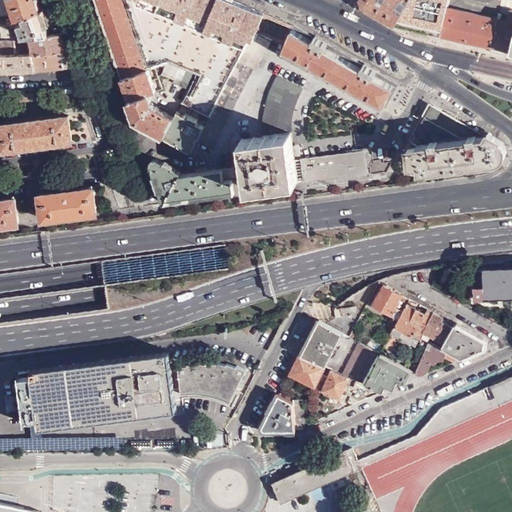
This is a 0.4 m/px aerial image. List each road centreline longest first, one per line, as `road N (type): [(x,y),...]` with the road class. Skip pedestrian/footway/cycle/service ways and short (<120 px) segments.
road 1 (motorway): [(0,309),(511,231)]
road 2 (motorway): [(511,214),(0,284)]
road 3 (primary): [(502,191),(0,253)]
road 4 (primary): [(0,341),(122,326),(327,263)]
road 5 (residential): [(511,348),(245,466)]
road 6 (residential): [(236,461),(239,423),(327,263)]
road 7 (primary): [(327,263),(511,233)]
road 8 (residential): [(0,190),(136,172)]
road 9 (residential): [(397,275),(504,333),(511,345)]
road 10 (primary): [(511,95),(390,46)]
road 11 (residential): [(123,135),(99,147),(0,154)]
